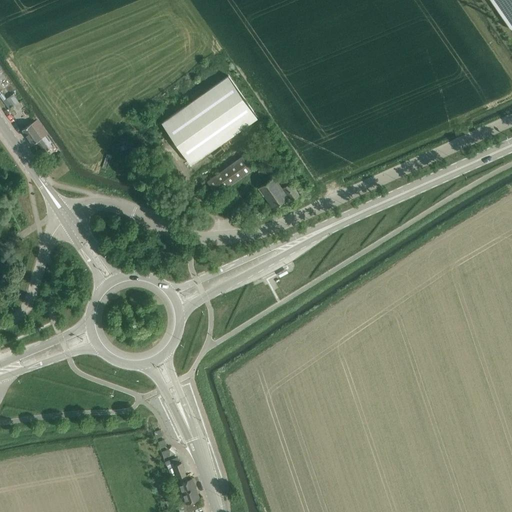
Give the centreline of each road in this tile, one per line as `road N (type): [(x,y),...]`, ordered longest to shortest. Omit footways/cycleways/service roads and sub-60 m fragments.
road 1 (unclassified): [(193,231),(262,228),(511,116)]
road 2 (primary): [(309,235),(511,145)]
road 3 (primary): [(309,235),(169,292)]
road 4 (primary): [(179,311),(309,235)]
road 5 (unclassified): [(0,325),(25,308),(42,246),(64,215)]
